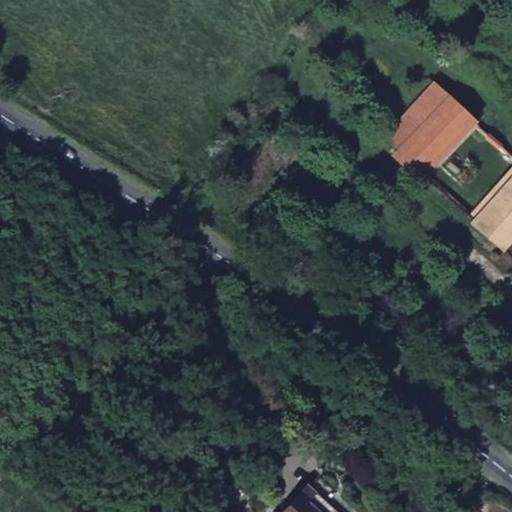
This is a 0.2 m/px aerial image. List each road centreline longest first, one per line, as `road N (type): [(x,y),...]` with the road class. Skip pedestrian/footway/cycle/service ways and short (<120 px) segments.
road 1 (secondary): [(511,481),(166,221),(0,119)]
road 2 (unknown): [(238,272),(252,365),(293,442)]
